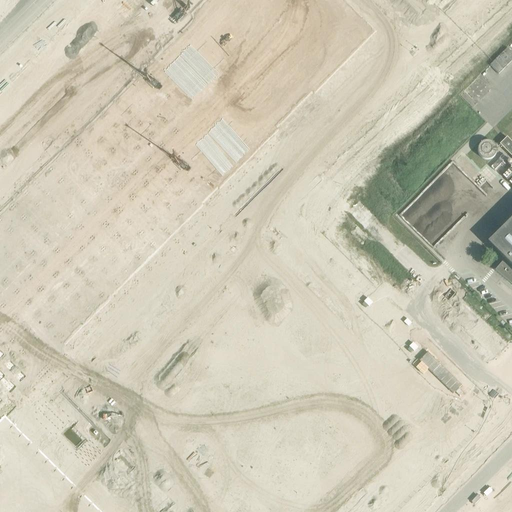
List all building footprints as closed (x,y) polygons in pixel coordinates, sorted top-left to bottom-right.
[(349,0),(196,0),(0,197),(0,511),(105,511),(7,415),(385,35),(349,0)] [(499,145),(511,157),(511,142),(507,138),(499,145)] [(494,144),(493,143),(492,142),(490,142),(489,141),(487,141),(485,141),(484,142),(482,142),(481,143),(480,144),(479,146),(478,147),(478,149),(477,151),(478,153),(478,154),(479,156),(480,157),(481,158),(482,159),(483,160),(485,160),(487,160),(489,160),(490,160),(492,159),(493,158),(494,157),(495,156),(496,154),(496,152),(497,151),(496,149),(496,147),(495,146),(494,144)] [(511,219),(488,243),(504,260),(495,271),(511,284),(511,219)] [(53,403),(35,421),(62,448),(80,430),(53,403)]
